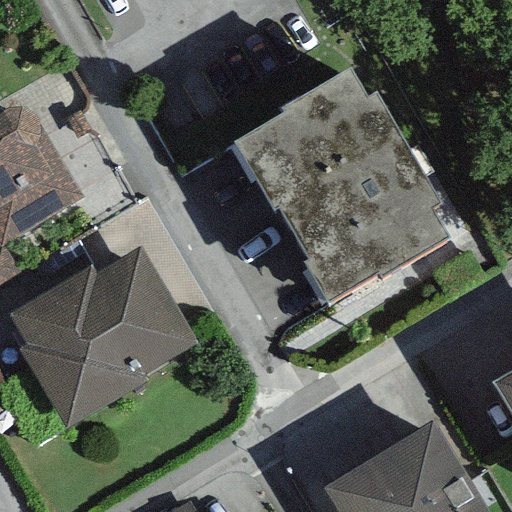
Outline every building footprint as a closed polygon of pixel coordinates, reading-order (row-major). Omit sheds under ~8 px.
[(282,133),(235,161),(305,280),(302,281),(326,322),(376,293),(379,298),(449,257),(431,225),(439,221),(374,111),(367,116),(349,86),(279,127),(282,133)] [(0,246),(1,249),(82,202),(38,127),(35,124),(27,118),(19,117),(7,118),(0,121),(0,246)] [(0,290),(20,279),(1,249),(0,249),(0,290)] [(197,349),(140,254),(96,280),(92,272),(9,321),(26,351),(18,355),(66,436),(145,389),(140,382),(197,349)] [(511,388),(494,399),(511,429),(511,388)] [(481,511),(432,431),(321,498),(329,511),(481,511)]
